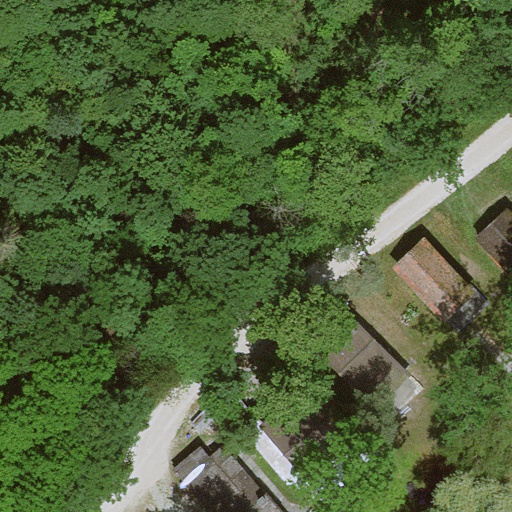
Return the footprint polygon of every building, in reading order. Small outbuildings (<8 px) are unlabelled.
[(511,208),(511,207),(479,238),(511,272),(511,208)] [(392,268),(444,321),(476,291),(424,237),(392,268)] [(335,298),(298,336),(375,411),(412,373),(335,298)] [(306,388),(260,428),(307,480),(352,440),(306,388)] [(202,444),(173,468),(211,511),(291,511),(270,487),(264,493),(223,445),(211,455),(202,444)]
